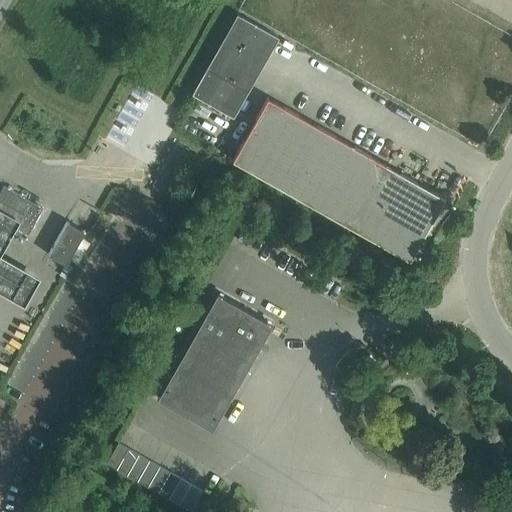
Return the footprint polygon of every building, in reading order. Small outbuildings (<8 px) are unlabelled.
[(236,13),(203,72),(191,93),(232,117),(278,36),(236,13)] [(267,96),(231,159),(409,260),(444,197),(267,96)] [(3,186),(0,191),(0,217),(27,233),(42,208),(3,186)] [(21,222),(0,210),(0,290),(28,306),(43,279),(2,256),(21,222)] [(47,254),(49,255),(56,259),(65,264),(84,231),(75,226),(66,221),(47,254)] [(270,324),(216,293),(157,397),(211,428),(270,324)] [(202,490),(117,442),(105,463),(190,511),(202,490)]
